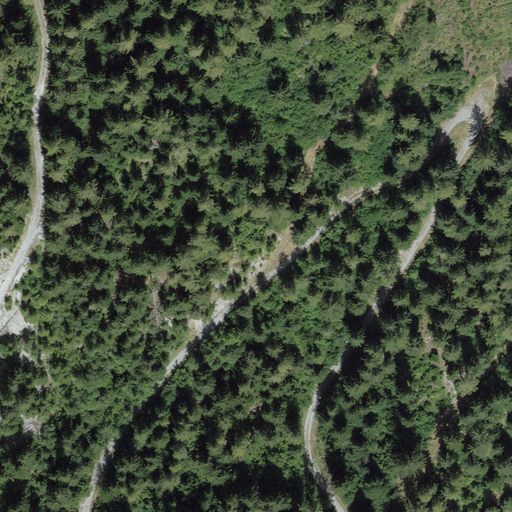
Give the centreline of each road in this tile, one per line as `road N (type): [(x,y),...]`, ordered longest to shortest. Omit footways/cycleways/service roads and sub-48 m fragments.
road 1 (track): [(341,511),(310,443),(315,403),(418,242),(474,132),(470,118),(451,123),(431,156),(395,182),(358,194),(208,327),(105,455),(86,511)]
road 2 (track): [(0,287),(35,200),(34,110),(46,26),(38,0)]
road 3 (track): [(401,511),(465,391),(511,326)]
